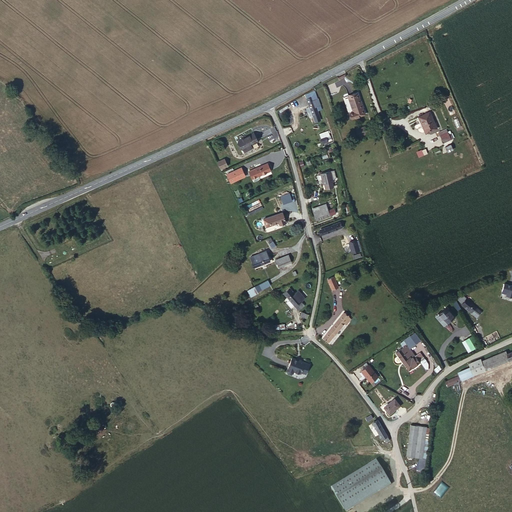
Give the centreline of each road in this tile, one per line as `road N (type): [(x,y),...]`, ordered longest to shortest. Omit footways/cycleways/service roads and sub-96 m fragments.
road 1 (unclassified): [(268,104),(315,252),(309,336),(390,424)]
road 2 (tertiary): [(0,226),(268,104)]
road 3 (tertiary): [(268,104),(464,0)]
road 4 (unclassified): [(390,424),(455,362),(511,338)]
road 5 (track): [(409,490),(430,484),(451,458),(464,392)]
